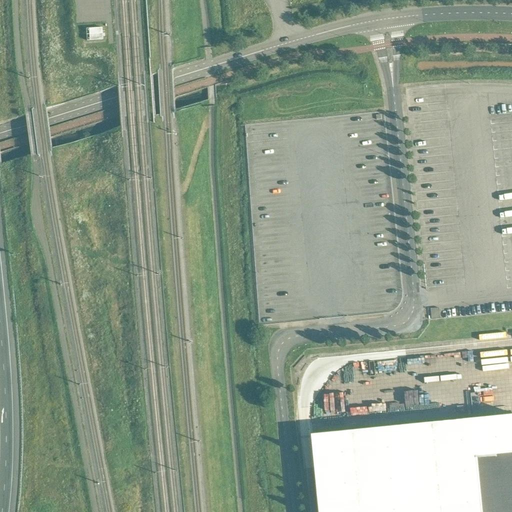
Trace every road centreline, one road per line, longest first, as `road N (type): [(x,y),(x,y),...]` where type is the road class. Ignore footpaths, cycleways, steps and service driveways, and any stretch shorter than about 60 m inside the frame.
road 1 (unclassified): [(292,511),(276,367),(281,343),(394,327),(412,311),(394,97)]
road 2 (tertiary): [(0,132),(371,21)]
road 3 (motorway): [(0,511),(0,354)]
